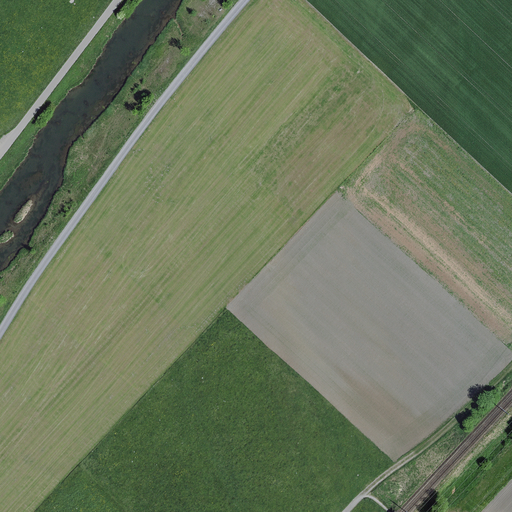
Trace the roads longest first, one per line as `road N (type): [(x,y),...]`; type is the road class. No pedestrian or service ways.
road 1 (track): [(247,0),(47,261),(0,336)]
road 2 (unclassified): [(0,154),(117,0)]
road 3 (track): [(511,364),(469,410),(367,491)]
